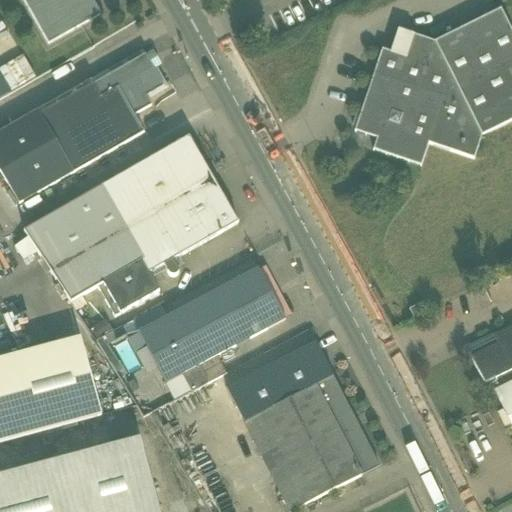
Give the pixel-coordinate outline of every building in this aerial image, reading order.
[(22,0),(48,46),(100,16),(91,0),(22,0)] [(372,152),(420,168),(428,146),(473,161),(481,138),(511,122),(511,35),(500,11),(434,44),(412,36),(404,59),(390,54),(381,51),(354,133),(376,141),(372,152)] [(404,59),(412,36),(397,32),(390,54),(404,59)] [(143,53),(108,73),(134,118),(151,108),(146,99),(163,89),(153,71),(158,68),(151,56),(146,58),(143,53)] [(0,68),(0,97),(37,81),(25,57),(0,68)] [(143,135),(134,118),(108,73),(37,113),(72,176),(143,135)] [(0,176),(19,206),(72,176),(37,113),(0,134),(0,176)] [(163,268),(168,277),(171,279),(174,278),(177,276),(178,273),(178,270),(180,269),(176,261),(238,225),(188,139),(23,234),(70,305),(98,289),(142,264),(149,276),(163,268)] [(98,289),(115,319),(159,294),(149,276),(142,264),(98,289)] [(171,350),(184,376),(198,368),(221,356),(285,322),(258,270),(167,319),(181,345),(171,350)] [(138,334),(166,385),(184,376),(171,350),(181,345),(167,319),(167,318),(138,334)] [(511,328),(466,351),(484,387),(511,372),(511,328)] [(0,361),(0,444),(100,418),(80,340),(0,361)] [(225,390),(243,424),(261,416),(315,388),(333,379),(315,343),(225,390)] [(198,368),(207,386),(230,374),(221,356),(198,368)] [(511,385),(511,372),(484,387),(489,397),(494,394),(511,385)] [(333,379),(315,388),(361,478),(379,468),(333,379)] [(511,385),(494,394),(511,430),(511,385)] [(307,506),(361,478),(315,388),(261,416),(307,506)] [(294,511),(307,506),(261,416),(243,424),(288,511),(294,511)] [(159,511),(140,440),(0,477),(0,511),(159,511)]
